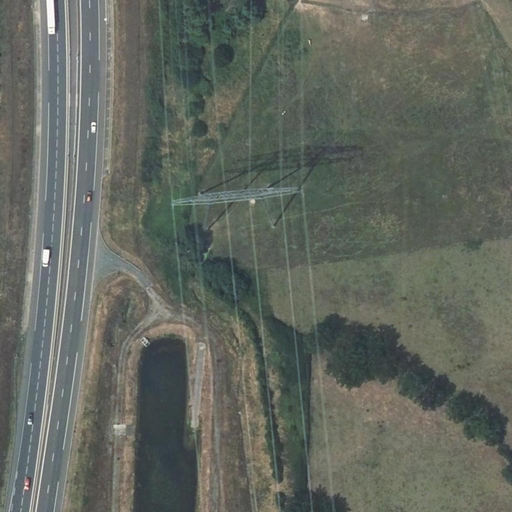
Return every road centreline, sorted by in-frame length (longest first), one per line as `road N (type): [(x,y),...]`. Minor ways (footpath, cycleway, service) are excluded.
road 1 (motorway): [(41,511),(94,115),(92,0)]
road 2 (motorway): [(67,0),(71,117),(20,511)]
